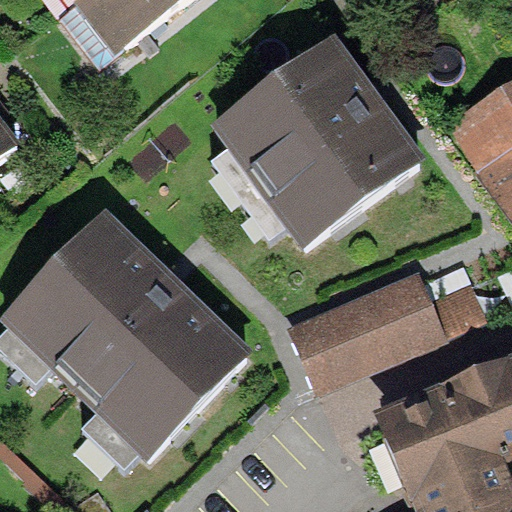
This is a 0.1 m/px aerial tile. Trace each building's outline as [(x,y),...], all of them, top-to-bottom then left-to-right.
[(57,29),(91,75),(191,0),(93,0),(72,16),(57,29)] [(59,0),(72,16),(93,0),(59,0)] [(305,257),(428,167),(336,43),(215,131),(231,153),(214,166),(272,243),(287,232),(305,257)] [(511,87),(450,127),(478,175),(511,222),(511,87)] [(0,165),(25,144),(0,114),(0,165)] [(101,215),(1,323),(13,335),(0,348),(0,350),(39,387),(55,370),(105,415),(87,434),(129,472),(144,456),(153,464),(253,356),(101,215)] [(422,273),(290,327),(319,397),(489,326),(471,284),(433,300),(422,273)] [(511,511),(511,464),(510,461),(511,460),(511,357),(480,370),(376,413),(416,511),(511,511)] [(111,511),(98,492),(68,511),(111,511)]
